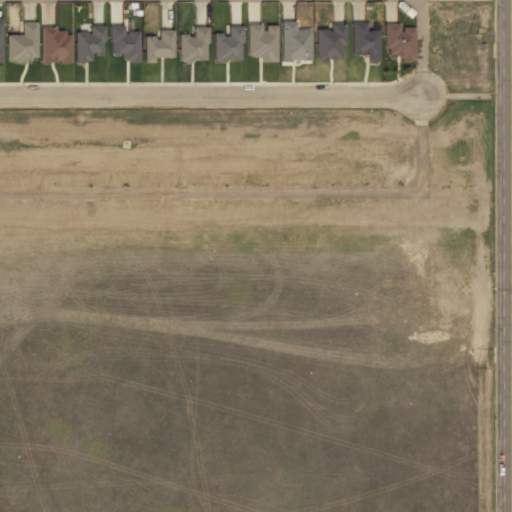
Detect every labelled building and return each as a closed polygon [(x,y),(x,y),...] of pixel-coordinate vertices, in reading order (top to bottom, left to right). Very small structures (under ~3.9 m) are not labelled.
[(280,61),(310,61),(309,29),(295,29),(294,21),(279,22),(280,61)] [(36,60),(35,23),(20,23),(21,35),(5,35),(5,61),(36,60)] [(377,31),(364,30),(364,23),(350,23),(350,54),(365,54),(365,62),(377,62),(377,31)] [(275,25),(262,26),(262,24),(245,25),(246,57),(259,57),(259,62),(276,61),(275,25)] [(314,30),(315,60),(339,60),(339,46),(344,46),(343,24),(329,24),(329,30),(314,30)] [(398,24),(383,24),(384,56),(399,56),(400,62),(412,62),(411,28),(398,28),(398,24)] [(74,32),(74,63),(90,62),(90,56),(103,55),(102,25),(89,25),(89,32),(74,32)] [(138,32),(123,32),(123,26),(109,26),(110,55),(122,55),(122,62),(138,62),(138,32)] [(212,34),(212,61),(240,61),(241,27),(227,26),(226,35),(212,34)] [(177,35),(178,61),(206,61),(205,27),(192,27),(192,35),(177,35)] [(39,62),(69,62),(70,35),(62,35),(62,29),(40,28),(39,62)] [(143,37),(143,63),(153,62),(153,58),(172,57),(172,30),(157,31),(157,37),(143,37)]
